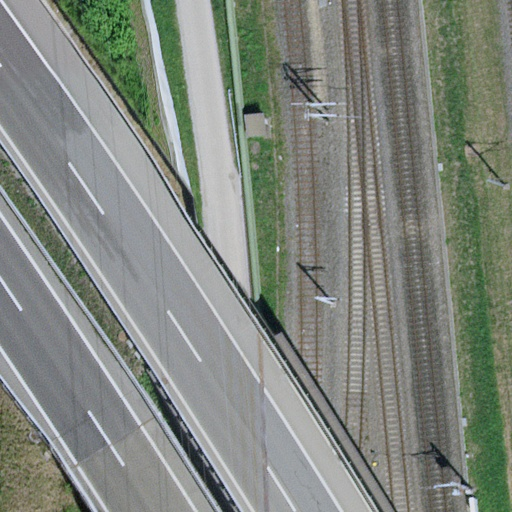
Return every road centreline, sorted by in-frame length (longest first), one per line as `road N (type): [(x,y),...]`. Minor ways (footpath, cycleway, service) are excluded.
road 1 (motorway): [(290,511),(0,68)]
road 2 (motorway): [(0,276),(152,511)]
